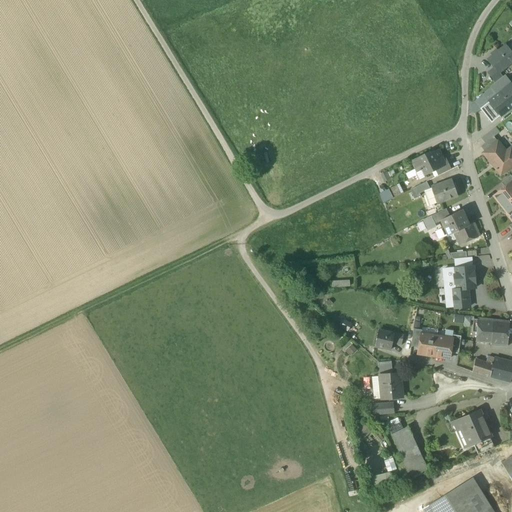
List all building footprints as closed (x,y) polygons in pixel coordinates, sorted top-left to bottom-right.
[(494,67),(498,73),(499,72),(511,61),(511,54),(505,46),(488,60),(494,67)] [(487,73),(495,83),(502,77),(499,72),(498,73),(494,67),(487,73)] [(491,86),(497,95),(508,86),(511,84),(505,75),(502,77),(495,83),(491,86)] [(510,108),(511,106),(511,90),(508,86),(497,95),(490,101),(501,115),(510,108)] [(491,123),(501,115),(490,101),(480,109),(491,123)] [(511,110),(510,108),(501,115),(505,120),(511,114),(511,110)] [(481,139),(485,143),(494,137),(499,133),(495,128),(481,139)] [(498,142),(494,137),(485,143),(481,147),(485,152),(498,142)] [(483,154),(501,175),(511,165),(511,148),(506,152),(498,142),(485,152),(483,154)] [(422,172),(424,176),(435,170),(446,165),(443,160),(438,150),(429,154),(428,153),(411,161),(417,172),(418,174),(422,172)] [(435,170),(438,176),(451,169),(445,158),(443,160),(446,165),(435,170)] [(501,183),(505,187),(511,181),(511,176),(511,175),(501,183)] [(431,188),(437,204),(457,196),(452,181),(431,188)] [(511,221),(511,181),(505,187),(494,196),(508,214),(507,214),(511,221)] [(416,188),(419,194),(429,189),(426,182),(416,188)] [(383,202),(393,197),(389,188),(378,193),(383,202)] [(411,190),(414,199),(420,197),(419,194),(416,188),(411,190)] [(431,216),(435,224),(440,221),(440,220),(449,216),(446,209),(431,216)] [(440,221),(444,228),(448,236),(453,233),(469,226),(462,210),(449,216),(440,220),(440,221)] [(474,223),(469,226),(453,233),(460,245),(479,236),(474,223)] [(439,239),(448,236),(444,228),(436,232),(439,239)] [(455,259),(456,268),(472,267),(471,257),(466,258),(455,259)] [(456,268),(455,268),(455,275),(454,277),(454,282),(456,284),(457,289),(457,290),(467,289),(475,289),(474,281),(475,281),(474,274),(473,274),(473,267),(472,267),(456,268)] [(452,290),(457,289),(456,284),(454,282),(454,277),(455,275),(455,268),(443,270),(445,292),(452,291),(452,290)] [(454,306),(454,309),(469,307),(467,289),(457,290),(457,289),(452,290),(452,291),(454,306)] [(446,307),(454,306),(452,291),(445,292),(446,307)] [(463,325),(470,326),(470,317),(454,316),(454,321),(463,321),(463,325)] [(476,342),(491,343),(493,321),(478,320),(474,319),(473,331),(477,331),(476,342)] [(509,323),(493,321),(491,343),(491,345),(507,346),(509,323)] [(410,347),(418,348),(421,334),(422,330),(413,329),(413,331),(410,347)] [(375,346),(391,350),(393,341),(401,343),(403,336),(378,330),(375,346)] [(417,354),(433,356),(436,337),(421,334),(418,348),(417,354)] [(450,353),(458,354),(461,336),(452,335),(452,339),(450,353)] [(452,339),(436,337),(433,356),(449,359),(450,353),(452,339)] [(350,342),(343,349),(350,356),(357,349),(350,342)] [(472,372),(489,378),(494,358),(488,357),(486,363),(475,359),(472,372)] [(489,378),(510,383),(511,375),(511,362),(494,358),(489,378)] [(378,363),(378,370),(391,369),(391,362),(380,362),(378,363)] [(379,376),(381,392),(381,399),(382,399),(402,398),(401,387),(400,388),(398,374),(379,376)] [(373,393),(381,392),(379,376),(371,377),(373,393)] [(373,405),(374,415),(393,414),(392,404),(373,405)] [(458,420),(469,445),(473,444),(488,437),(490,436),(480,411),(458,420)] [(388,427),(391,435),(403,429),(399,422),(388,427)] [(362,439),(370,431),(364,425),(356,432),(362,439)] [(408,427),(403,429),(391,435),(411,477),(427,470),(408,427)] [(473,444),(478,455),(481,453),(493,448),(488,437),(473,444)] [(511,456),(501,463),(511,481),(511,456)] [(387,471),(396,469),(393,457),(384,460),(387,471)] [(369,476),(371,487),(391,484),(389,472),(369,476)] [(446,495),(457,511),(492,511),(472,479),(446,495)] [(433,511),(457,511),(446,495),(429,505),(429,506),(433,511)]
